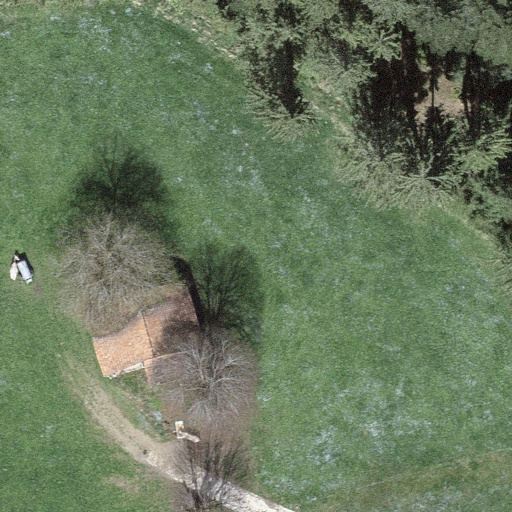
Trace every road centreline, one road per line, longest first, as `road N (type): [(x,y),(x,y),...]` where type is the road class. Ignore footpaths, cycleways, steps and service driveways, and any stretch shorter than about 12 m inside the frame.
road 1 (track): [(124,427),(316,511)]
road 2 (track): [(118,511),(245,480)]
